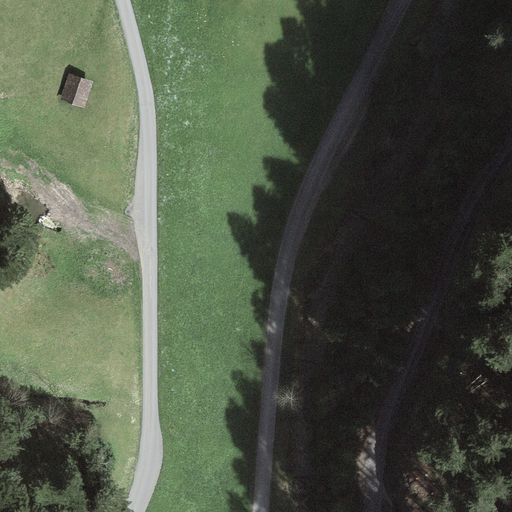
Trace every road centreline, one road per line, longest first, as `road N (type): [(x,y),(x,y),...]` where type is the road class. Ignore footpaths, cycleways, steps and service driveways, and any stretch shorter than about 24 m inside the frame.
road 1 (track): [(261,511),(278,306),(340,112),(403,0)]
road 2 (track): [(123,0),(149,131),(150,442),(133,511)]
road 3 (track): [(367,511),(379,417),(473,195),(511,136)]
